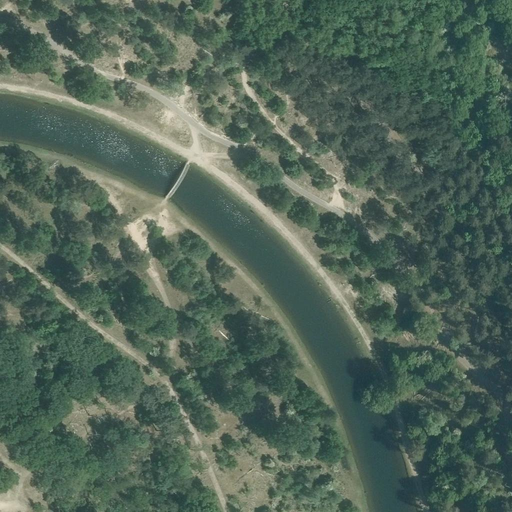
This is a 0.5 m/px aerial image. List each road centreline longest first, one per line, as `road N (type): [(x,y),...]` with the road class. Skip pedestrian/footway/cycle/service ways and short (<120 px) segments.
road 1 (track): [(511,471),(501,398),(456,353),(403,266),(376,240),(151,92),(0,21)]
road 2 (track): [(0,244),(164,382),(226,511)]
road 3 (unknown): [(291,0),(309,58),(354,90),(408,160),(487,207),(511,234)]
